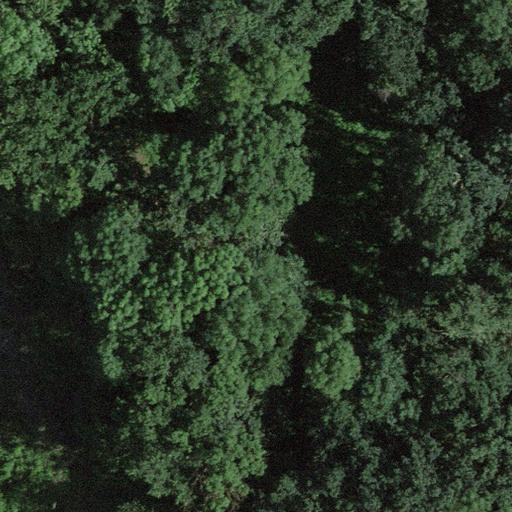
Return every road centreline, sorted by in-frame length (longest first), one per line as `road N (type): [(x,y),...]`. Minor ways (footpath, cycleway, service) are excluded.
road 1 (track): [(47,0),(155,206),(207,243),(276,229),(296,236),(314,250),(414,427),(440,445),(511,435)]
road 2 (track): [(511,336),(487,167),(438,0)]
